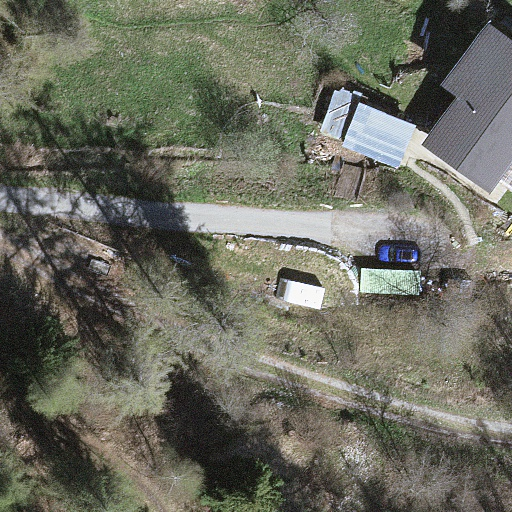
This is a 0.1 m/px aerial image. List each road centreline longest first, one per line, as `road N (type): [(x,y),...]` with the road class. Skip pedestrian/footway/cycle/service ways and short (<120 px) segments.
road 1 (track): [(0,243),(211,378),(478,438),(511,438)]
road 2 (track): [(0,201),(425,236)]
